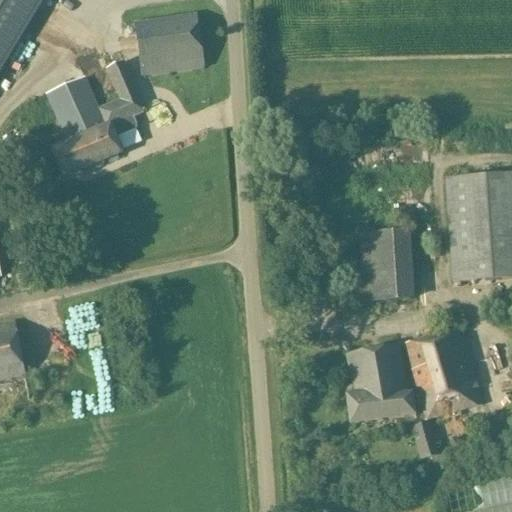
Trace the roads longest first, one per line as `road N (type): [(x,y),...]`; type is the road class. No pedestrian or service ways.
road 1 (unclassified): [(259,511),(221,0)]
road 2 (track): [(153,0),(116,9),(0,125)]
